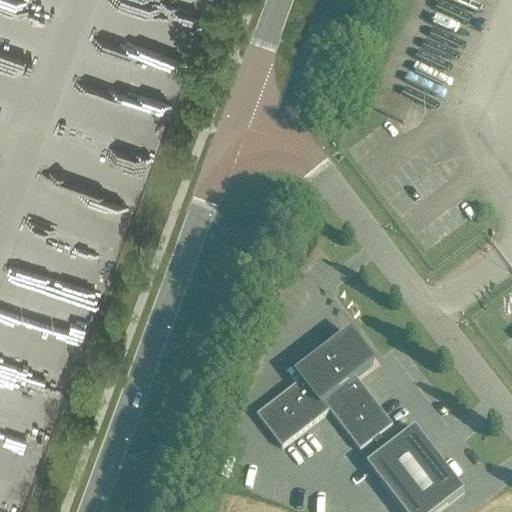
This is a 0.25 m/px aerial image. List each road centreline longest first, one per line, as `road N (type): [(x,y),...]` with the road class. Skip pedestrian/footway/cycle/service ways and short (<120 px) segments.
road 1 (unclassified): [(511,429),(291,152),(229,131)]
road 2 (unclassified): [(88,511),(229,131)]
road 3 (unclassified): [(229,131),(275,0)]
